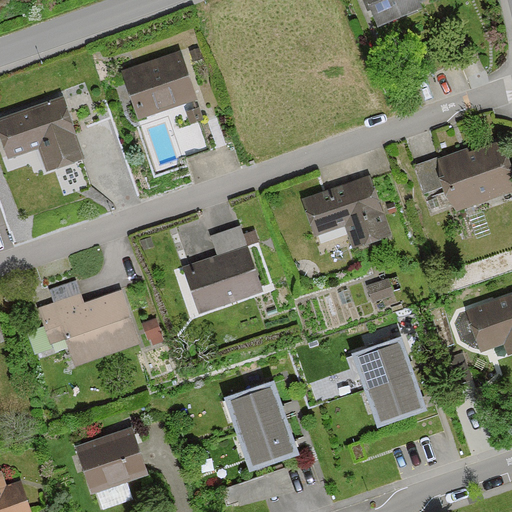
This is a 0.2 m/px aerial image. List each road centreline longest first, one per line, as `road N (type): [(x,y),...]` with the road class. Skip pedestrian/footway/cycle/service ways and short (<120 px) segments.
road 1 (residential): [(0,268),(511,92)]
road 2 (residential): [(0,54),(150,0)]
road 3 (residential): [(511,470),(391,511)]
